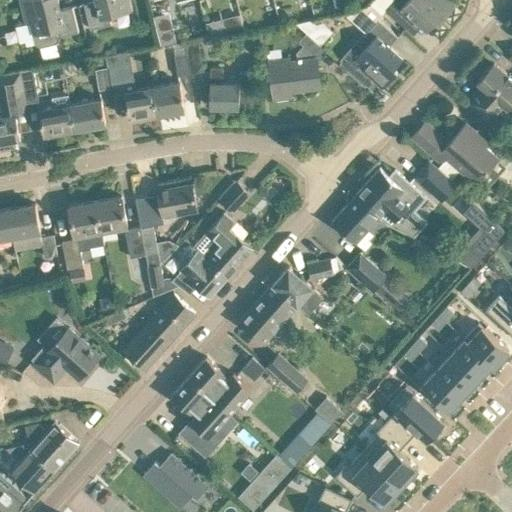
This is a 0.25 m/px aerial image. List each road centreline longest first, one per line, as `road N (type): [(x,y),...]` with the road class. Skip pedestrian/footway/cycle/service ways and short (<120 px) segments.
road 1 (tertiary): [(40,511),(309,212),(326,179)]
road 2 (residential): [(0,186),(206,141),(264,144),(326,179)]
road 3 (tertiary): [(326,179),(498,0)]
